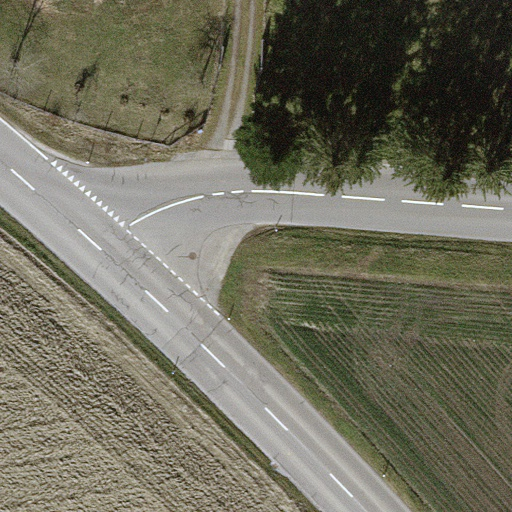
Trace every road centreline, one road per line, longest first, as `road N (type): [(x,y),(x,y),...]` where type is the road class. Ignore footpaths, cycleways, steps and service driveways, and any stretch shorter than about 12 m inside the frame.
road 1 (tertiary): [(103,245),(179,207),(288,193),(511,211)]
road 2 (tertiary): [(389,511),(103,245)]
road 3 (tertiary): [(103,245),(0,159)]
